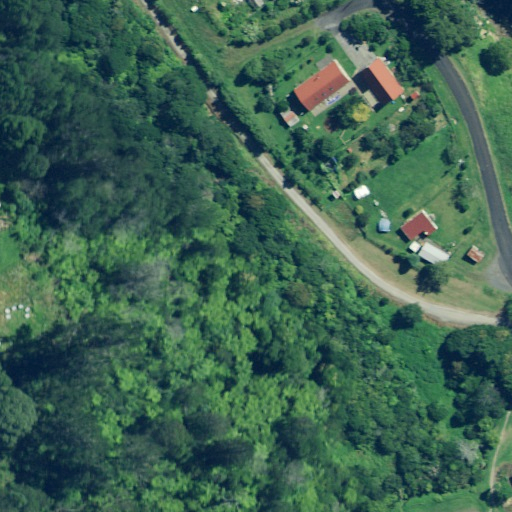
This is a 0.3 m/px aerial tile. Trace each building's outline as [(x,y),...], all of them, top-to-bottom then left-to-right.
[(266,4),(262,0),(248,0),(257,11),(266,4)] [(373,110),(383,103),(385,106),(405,90),(381,58),(360,73),(372,88),(362,96),(373,110)] [(353,83),(338,61),(295,91),(310,112),(353,83)] [(427,98),(421,88),(411,95),(418,104),(427,98)] [(301,122),(290,108),(281,115),(292,128),(301,122)] [(439,230),(425,211),(402,229),(412,241),(425,231),(429,237),(439,230)] [(448,255),(427,243),(420,256),(440,268),(448,255)] [(489,259),(476,246),(469,254),(482,267),(489,259)]
